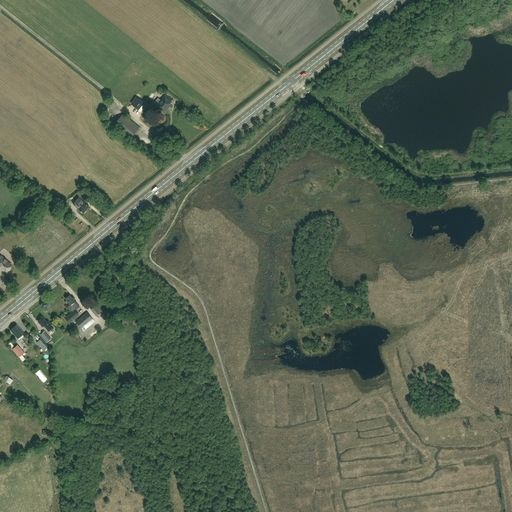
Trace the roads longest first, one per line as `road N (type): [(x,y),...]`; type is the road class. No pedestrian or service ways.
road 1 (primary): [(0,320),(394,0)]
road 2 (track): [(188,164),(0,7)]
road 3 (track): [(176,0),(286,86)]
